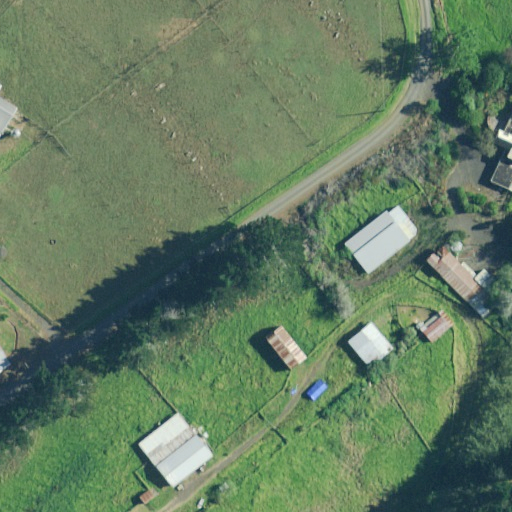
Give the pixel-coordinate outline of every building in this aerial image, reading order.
[(0,92),(0,131),(18,105),(0,92)] [(511,101),(500,128),(496,126),(490,136),(505,142),(487,181),(511,191),(511,101)] [(396,207),(341,246),(365,280),(420,240),(396,207)] [(429,251),(421,260),(479,315),(494,298),(445,252),(438,260),(429,251)] [(437,310),(416,327),(427,341),(449,324),(437,310)] [(282,317),(260,333),(282,364),(304,348),(282,317)] [(367,323),(343,340),(369,366),(389,346),(367,323)] [(256,409),(212,446),(221,457),(265,420),(256,409)] [(187,426),(176,411),(135,443),(169,487),(181,478),(184,482),(205,466),(201,462),(210,455),(194,435),(197,432),(191,424),(187,426)] [(135,496),(142,505),(153,496),(146,487),(135,496)]
